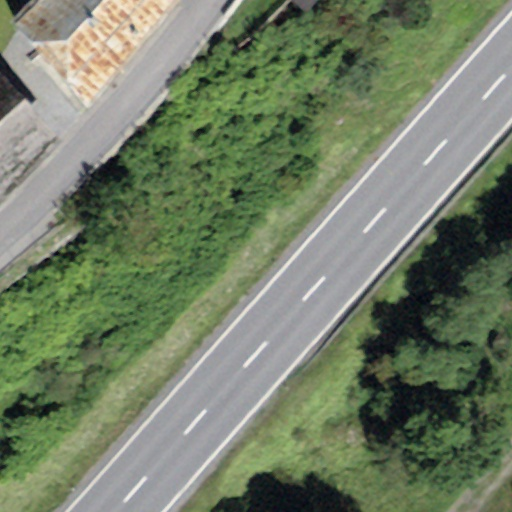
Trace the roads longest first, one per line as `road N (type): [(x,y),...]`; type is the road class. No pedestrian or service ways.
road 1 (primary): [(511,71),(112,511)]
road 2 (unclassified): [(0,229),(46,192),(198,0)]
